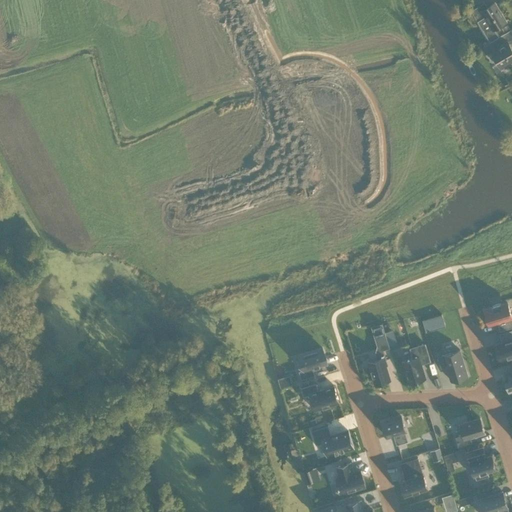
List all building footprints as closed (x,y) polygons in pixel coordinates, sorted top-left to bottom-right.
[(495,4),(487,8),(484,2),(471,10),(478,21),(483,18),(487,26),(490,24),(493,28),(505,21),(495,4)] [(511,31),(511,29),(487,44),(501,69),(511,62),(511,48),(508,41),(511,38),(511,31)] [(492,40),(497,37),(494,32),(489,35),(492,40)] [(318,79),(291,87),(295,99),(315,93),(314,87),(320,85),(318,79)] [(315,93),(295,99),(298,111),(325,103),(323,97),(317,99),(315,93)] [(346,125),(319,133),(323,145),(344,139),(342,133),(348,131),(346,125)] [(344,139),(323,145),(326,157),(353,149),(352,143),(346,145),(344,139)] [(218,148),(201,153),(209,177),(226,171),(218,148)] [(497,322),(500,331),(511,327),(511,318),(511,317),(508,303),(501,305),(500,303),(493,306),(493,307),(484,310),(489,325),(497,322)] [(443,312),(423,318),(426,329),(446,323),(443,312)] [(385,332),(382,325),(374,327),(379,343),(387,340),(385,332)] [(393,329),(385,332),(387,340),(389,346),(397,343),(393,329)] [(500,360),(511,356),(511,329),(499,333),(502,343),(495,345),(500,360)] [(425,344),(410,348),(413,358),(403,361),(410,383),(425,378),(421,364),(431,361),(425,344)] [(369,361),(371,370),(373,377),(376,385),(390,380),(386,366),(388,365),(383,350),(375,352),(377,359),(369,361)] [(460,350),(443,355),(438,357),(441,368),(447,366),(451,380),(468,375),(460,350)] [(305,373),(300,375),(303,383),(316,379),(314,371),(328,367),(324,352),(301,359),(305,373)] [(293,385),(290,375),(278,378),(281,388),(293,385)] [(316,382),(301,387),(303,395),(309,393),(314,410),(339,402),(334,385),(319,390),(316,382)] [(402,416),(382,422),(387,437),(394,434),(397,445),(408,441),(405,431),(406,431),(402,416)] [(485,433),(480,418),(460,424),(463,434),(456,437),(459,447),(472,443),(470,438),(485,433)] [(328,425),(311,430),(316,445),(323,442),(327,456),(353,448),(348,430),(331,436),(328,426),(328,425)] [(485,454),(483,447),(466,452),(474,477),(476,476),(477,479),(488,475),(487,472),(496,470),(492,456),(485,458),(484,455),(485,454)] [(430,451),(433,460),(442,458),(439,448),(430,451)] [(447,464),(453,462),(459,461),(456,452),(445,456),(447,464)] [(404,474),(405,474),(407,479),(400,481),(405,496),(428,489),(418,458),(401,463),(404,474)] [(341,494),(365,486),(360,470),(353,472),(350,463),(337,467),(340,476),(336,477),(341,494)] [(307,483),(313,482),(309,469),(303,471),(307,483)] [(480,511),(490,511),(491,511),(495,511),(499,511),(499,510),(507,508),(508,511),(509,511),(508,508),(503,492),(477,500),(480,511)] [(443,502),(454,499),(453,493),(442,497),(443,502)] [(470,496),(458,499),(460,506),(472,502),(470,496)] [(361,500),(346,505),(348,511),(373,511),(372,509),(364,511),(361,500)] [(335,503),(316,509),(316,511),(332,511),(332,510),(337,509),(335,503)]
